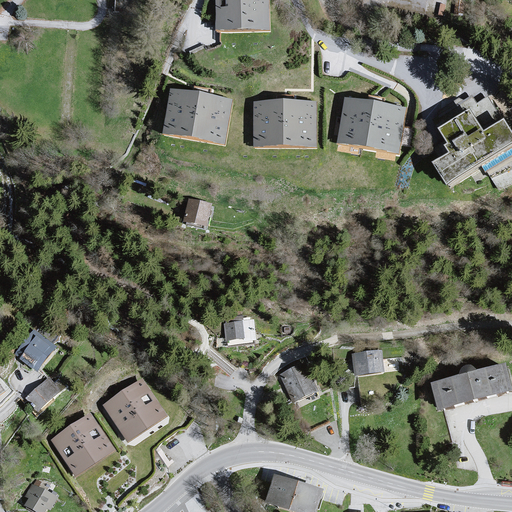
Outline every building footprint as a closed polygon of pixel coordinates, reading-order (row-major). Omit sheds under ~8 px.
[(116,0),(116,12),(132,13),(132,0),(116,0)] [(270,0),(218,0),(219,33),(271,32),(270,0)] [(234,100),(173,90),(165,136),(226,146),(234,100)] [(473,97),(434,122),(449,145),(446,148),(452,156),(436,166),(450,188),(511,148),(511,133),(489,97),(478,104),(473,97)] [(408,108),(346,99),(339,144),(401,154),(408,108)] [(318,103),(255,104),(256,150),(319,149),(318,103)] [(212,205),(190,200),(185,224),(207,229),(212,205)] [(257,321),(224,327),(229,350),(261,343),(257,321)] [(64,356),(45,341),(27,363),(47,379),(64,356)] [(386,349),(353,357),(359,385),(392,377),(386,349)] [(301,406),(325,393),(309,363),(285,376),(301,406)] [(511,392),(511,379),(508,366),(433,386),(440,412),(511,392)] [(72,397),(55,379),(32,402),(48,419),(72,397)] [(147,382),(108,410),(135,448),(175,421),(147,382)] [(98,413),(58,443),(86,483),(127,453),(98,413)] [(330,511),(337,494),(279,474),(268,505),(287,511),(330,511)] [(56,511),(63,499),(35,485),(24,507),(34,511),(56,511)]
